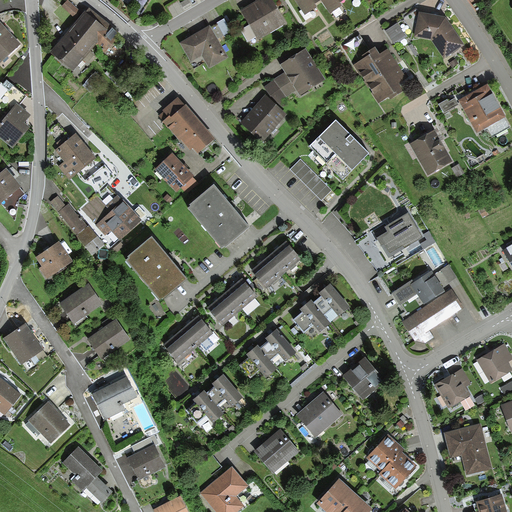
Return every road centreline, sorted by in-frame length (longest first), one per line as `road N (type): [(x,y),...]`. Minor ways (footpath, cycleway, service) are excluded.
road 1 (residential): [(380,320),(325,239),(143,45)]
road 2 (residential): [(9,283),(73,362),(75,385),(138,511)]
road 3 (residential): [(31,0),(40,160),(21,252)]
road 4 (residential): [(236,441),(380,320)]
road 5 (residential): [(445,511),(405,373)]
road 6 (residential): [(405,373),(511,316)]
